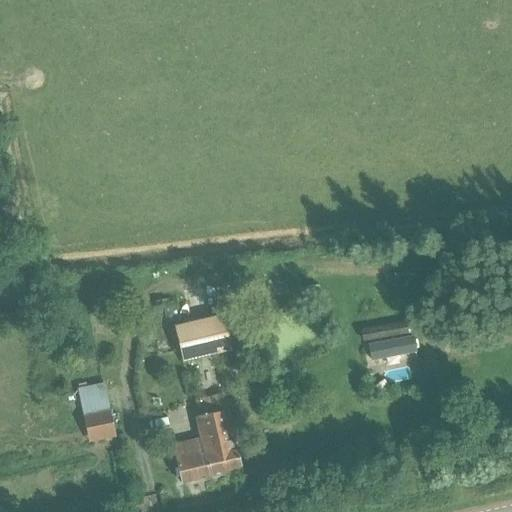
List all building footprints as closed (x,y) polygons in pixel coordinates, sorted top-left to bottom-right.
[(156,290),(179,290),(179,270),(156,270),(156,290)] [(176,327),(184,361),(230,350),(223,316),(176,327)] [(403,347),(401,333),(368,340),(370,354),(363,355),(365,368),(410,360),(408,346),(403,347)] [(105,386),(79,391),(88,434),(114,428),(105,386)] [(228,411),(225,412),(222,396),(194,402),(198,418),(197,418),(201,438),(173,445),(182,483),(242,469),(228,411)]
